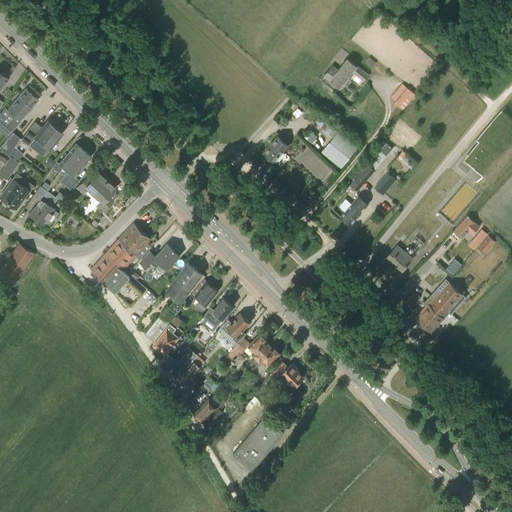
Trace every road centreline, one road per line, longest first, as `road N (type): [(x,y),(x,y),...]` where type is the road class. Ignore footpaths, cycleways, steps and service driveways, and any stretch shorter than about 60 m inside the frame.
road 1 (track): [(68,253),(98,283),(243,511)]
road 2 (track): [(511,87),(360,269)]
road 3 (residential): [(331,244),(238,162),(198,161),(166,182)]
road 4 (tertiary): [(0,221),(55,250),(82,251),(166,182)]
road 5 (primary): [(138,155),(0,18)]
road 6 (residential): [(376,391),(413,345),(408,328),(392,301),(331,244)]
road 7 (primary): [(474,489),(443,428),(376,391)]
road 8 (primary): [(376,391),(274,291)]
road 9 (primary): [(376,391),(474,489)]
